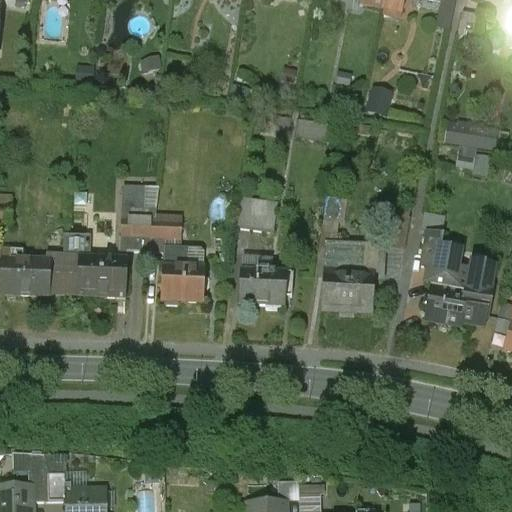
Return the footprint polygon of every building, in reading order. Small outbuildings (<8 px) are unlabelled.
[(384,0),(360,0),(359,6),(382,11),(384,0)] [(404,0),(384,0),(382,11),(401,15),(404,0)] [(451,30),(454,0),(440,0),(437,29),(451,30)] [(377,104),(367,101),(364,117),(374,119),(377,104)] [(494,154),(498,129),(447,121),(443,144),(460,147),(456,170),(491,175),(495,154),(494,154)] [(342,203),(326,200),(317,258),(328,259),(329,249),(335,250),(342,203)] [(0,208),(0,228),(10,229),(11,209),(0,208)] [(152,213),(122,211),(121,241),(151,242),(152,213)] [(182,214),(152,213),(151,242),(181,243),(182,214)] [(409,222),(393,219),(387,249),(404,251),(409,222)] [(258,227),(244,226),(243,245),(256,246),(258,227)] [(441,238),(426,235),(420,269),(434,271),(435,272),(439,249),(441,238)] [(127,263),(88,261),(89,240),(64,238),(63,260),(62,298),(104,300),(104,302),(125,303),(127,263)] [(335,250),(329,249),(328,259),(328,263),(327,263),(327,277),(325,277),(323,312),(339,313),(339,318),(353,319),(354,314),(370,315),(372,281),(379,282),(380,265),(382,265),(383,252),(371,252),(371,247),(369,247),(369,251),(335,250)] [(461,252),(439,249),(435,272),(434,271),(431,289),(454,293),(461,252)] [(181,252),(164,251),(162,270),(179,271),(181,252)] [(23,254),(5,253),(2,297),(47,299),(47,297),(48,265),(47,265),(22,264),(23,254)] [(63,260),(47,260),(47,265),(48,265),(47,297),(62,298),(63,260)] [(162,270),(161,305),(165,305),(164,309),(178,310),(178,305),(203,306),(205,272),(179,271),(162,270)] [(492,277),(470,273),(466,296),(467,296),(464,316),(484,320),(492,277)] [(286,276),(241,274),(239,308),(265,309),(265,313),(280,314),(280,310),(284,310),(284,300),(291,300),(293,276),(286,276)] [(431,289),(430,289),(424,324),(461,331),(464,316),(467,296),(466,296),(454,293),(431,289)] [(44,458),(28,458),(28,488),(32,488),(32,506),(44,505),(44,458)] [(65,460),(44,458),(44,505),(64,505),(64,492),(66,492),(65,460)] [(28,488),(0,488),(0,511),(32,511),(32,506),(32,488),(28,488)] [(105,511),(106,491),(66,492),(64,492),(64,505),(64,511),(105,511)] [(320,511),(320,498),(299,498),(299,511),(320,511)]
